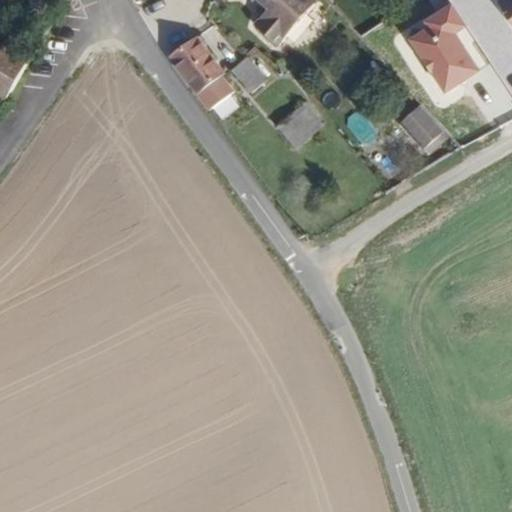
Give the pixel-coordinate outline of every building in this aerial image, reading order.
[(265,0),(268,3),(252,18),(275,41),(317,2),(315,0),(265,0)] [(470,25),(454,1),(425,20),(430,28),(414,38),(448,90),(478,71),(455,35),(470,25)] [(0,101),(29,55),(0,35),(0,101)] [(201,38),(172,58),(209,111),(234,93),(222,75),(225,73),(201,38)] [(249,58),(231,73),(249,96),(254,101),(272,84),(249,58)] [(328,123),(307,101),(276,130),(296,152),(328,123)] [(443,127),(424,107),(404,125),(424,146),(443,127)] [(345,119),(362,144),(377,134),(360,109),(345,119)]
